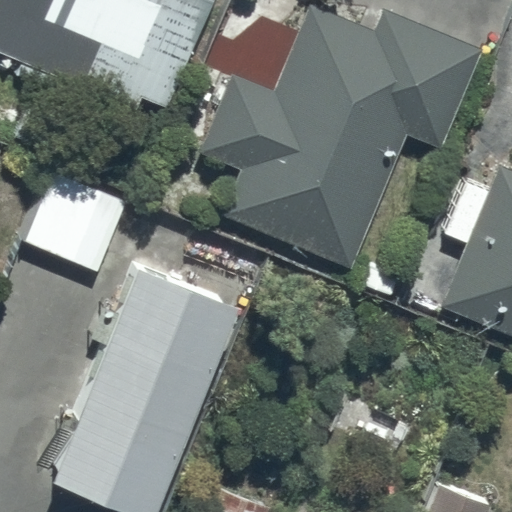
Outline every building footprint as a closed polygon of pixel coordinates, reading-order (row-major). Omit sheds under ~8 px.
[(0,0),(0,45),(110,92),(114,81),(163,102),(205,0),(0,0)] [(235,161),(215,206),(340,260),(398,126),(430,140),(474,39),(381,0),(374,0),(366,21),(317,0),(299,0),(265,80),(226,64),(192,143),(235,161)] [(433,297),(511,330),(511,155),(506,153),(503,161),(492,157),(482,182),(459,172),(436,225),(459,235),(433,297)] [(47,163),(17,232),(91,264),(121,195),(47,163)] [(96,334),(43,463),(146,505),(233,292),(130,250),(107,307),(96,303),(85,330),(96,334)] [(478,511),(484,499),(429,478),(415,511),(478,511)] [(258,511),(263,501),(208,480),(195,511),(258,511)]
